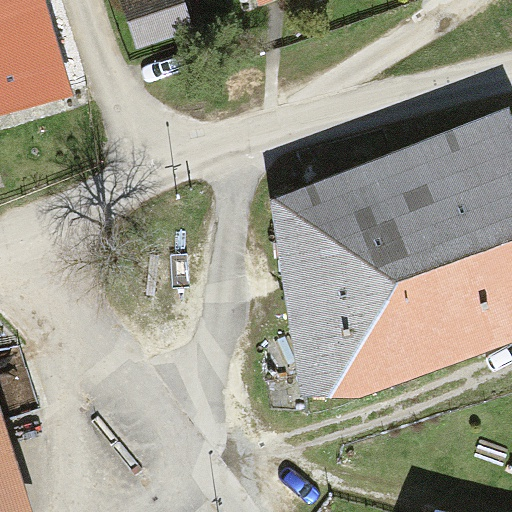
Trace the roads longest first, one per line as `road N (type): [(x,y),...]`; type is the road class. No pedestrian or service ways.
road 1 (residential): [(186,444),(251,149)]
road 2 (residential): [(251,149),(511,90)]
road 3 (residential): [(0,282),(186,444)]
road 4 (residential): [(86,0),(149,175)]
road 5 (residential): [(149,175),(0,247)]
